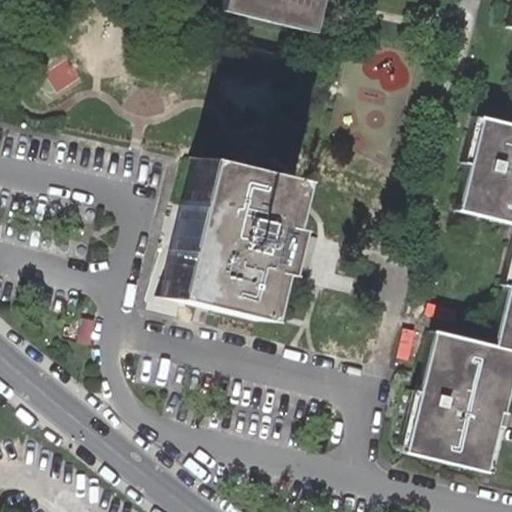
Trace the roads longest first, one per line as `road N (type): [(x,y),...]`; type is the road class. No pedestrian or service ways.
road 1 (residential): [(0,169),(109,195),(129,209),(135,231),(108,360),(134,413),(160,430),(488,511)]
road 2 (residential): [(195,511),(0,356)]
